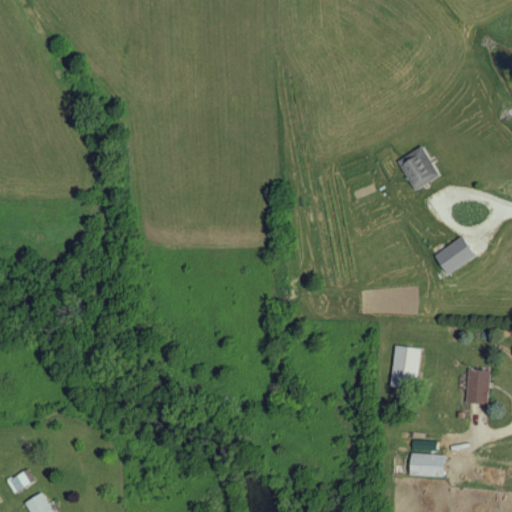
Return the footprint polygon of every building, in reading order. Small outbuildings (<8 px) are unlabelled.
[(446,178),(428,148),(403,164),(421,193),(446,178)] [(440,257),(452,276),(481,258),(468,238),(440,257)] [(422,390),(426,351),(400,348),(396,387),(422,390)] [(494,406),(495,372),(473,371),(472,406),(494,406)] [(449,457),(417,456),(416,478),(448,479),(449,457)] [(19,495),(36,485),(29,473),(12,483),(19,495)] [(57,511),(47,494),(30,505),(34,511),(57,511)]
